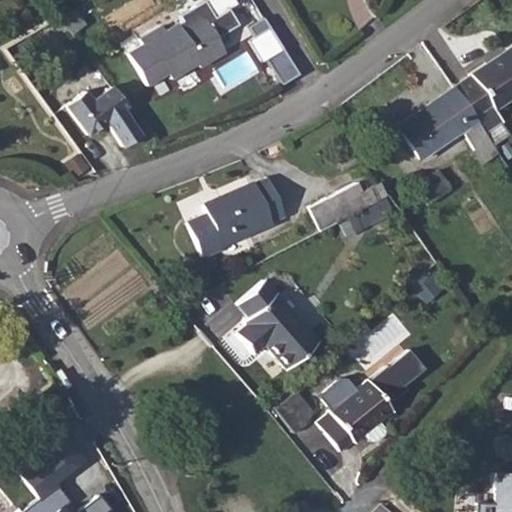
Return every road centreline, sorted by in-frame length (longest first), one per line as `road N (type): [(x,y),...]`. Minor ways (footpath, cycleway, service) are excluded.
road 1 (residential): [(20,224),(261,126),(323,90),(439,0)]
road 2 (tertiary): [(160,511),(100,399),(7,264)]
road 3 (track): [(511,320),(350,511)]
